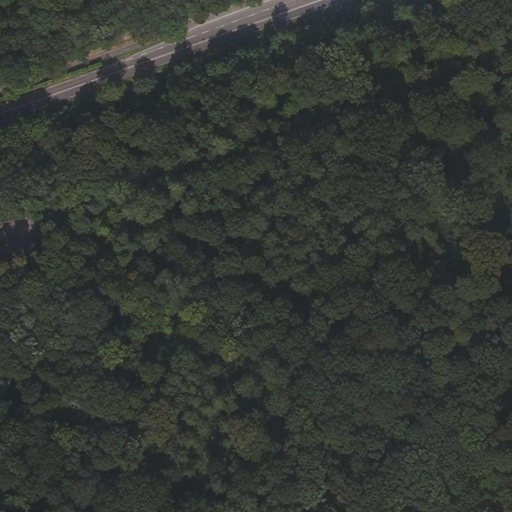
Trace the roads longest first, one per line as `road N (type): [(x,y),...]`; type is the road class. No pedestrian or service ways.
road 1 (track): [(511,494),(0,257)]
road 2 (primary): [(0,113),(322,0)]
